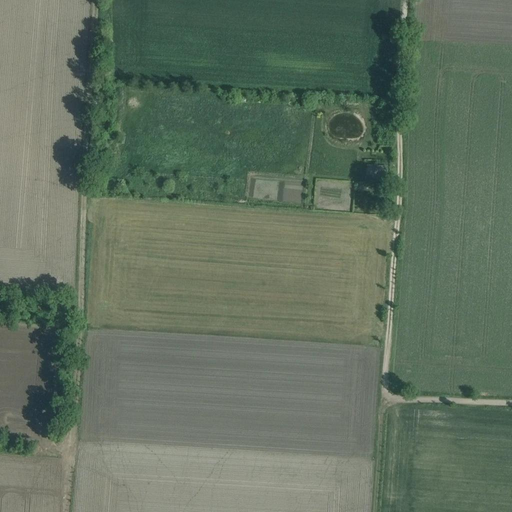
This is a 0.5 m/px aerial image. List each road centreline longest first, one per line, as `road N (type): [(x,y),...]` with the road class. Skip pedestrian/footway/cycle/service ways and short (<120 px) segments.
road 1 (track): [(67,511),(95,0)]
road 2 (track): [(384,401),(406,0)]
road 3 (track): [(384,401),(511,404)]
